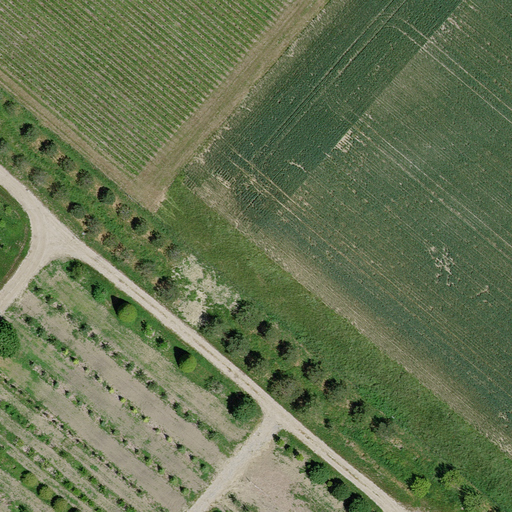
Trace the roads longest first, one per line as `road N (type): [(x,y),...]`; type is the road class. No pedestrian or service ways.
road 1 (track): [(56,236),(222,360),(397,511)]
road 2 (track): [(191,511),(277,413)]
